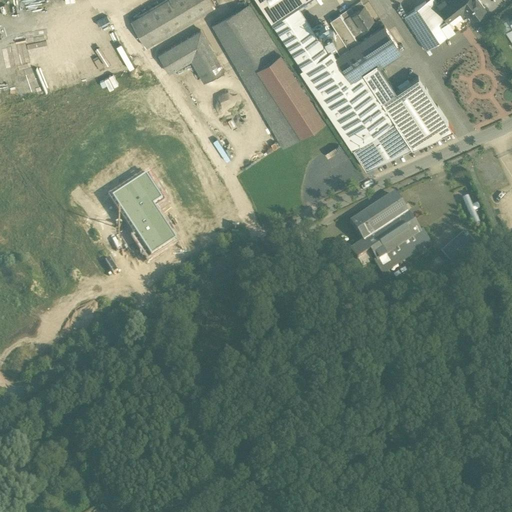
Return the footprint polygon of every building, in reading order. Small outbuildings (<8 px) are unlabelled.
[(210,0),(168,0),(131,22),(145,46),(214,5),(210,0)] [(258,0),(272,22),(297,5),(304,0),(258,0)] [(360,0),(359,0),(350,7),(353,12),(363,5),(360,0)] [(447,0),(446,1),(445,0),(442,0),(437,3),(435,0),(432,0),(429,3),(427,0),(405,15),(426,48),(454,30),(454,29),(456,27),(458,27),(461,25),(464,22),(464,21),(468,18),(469,18),(484,7),(478,0),(447,0)] [(249,4),(211,26),(281,147),(323,120),(249,4)] [(350,79),(335,57),(336,57),(331,49),(327,51),(297,5),(272,22),(302,68),(300,70),(352,148),(394,120),(381,101),(362,71),(350,79)] [(373,20),(363,5),(353,12),(351,13),(361,28),(364,26),(373,20)] [(350,7),(340,13),(353,33),(361,28),(351,13),(353,12),(350,7)] [(353,33),(340,13),(330,20),(337,31),(335,33),(335,34),(335,35),(335,37),(334,38),(333,39),(332,39),(331,40),(330,40),(339,54),(358,42),(355,38),(353,33)] [(336,57),(335,57),(350,79),(362,71),(376,63),(399,47),(384,25),(358,42),(336,57)] [(361,28),(353,33),(355,38),(367,30),(364,26),(361,28)] [(335,35),(335,34),(335,33),(335,32),(334,31),(333,30),(331,28),(328,28),(326,28),(325,29),(324,30),(323,31),(323,32),(322,33),(322,34),(322,36),(323,36),(323,37),(323,38),(324,39),(325,39),(326,40),(327,40),(328,41),(329,41),(330,40),(331,40),(332,39),(333,39),(334,38),(335,37),(335,35)] [(200,30),(158,55),(168,73),(169,72),(191,60),(203,81),(204,82),(223,70),(200,30)] [(113,31),(90,44),(104,70),(127,58),(113,31)] [(93,55),(73,65),(82,82),(102,72),(93,55)] [(362,71),(381,101),(394,120),(412,147),(453,129),(418,77),(395,91),(376,63),(362,71)] [(394,120),(352,148),(365,168),(412,147),(394,120)] [(232,179),(243,172),(234,159),(224,166),(232,179)] [(420,233),(394,195),(350,224),(363,243),(350,252),(357,262),(358,261),(370,253),(372,256),(376,262),(374,264),(382,275),(429,244),(432,238),(426,229),(422,232),(420,233)] [(468,198),(463,201),(474,227),(480,225),(475,213),(480,211),(477,205),(471,207),(468,198)] [(162,225),(180,216),(176,208),(158,217),(162,225)] [(465,231),(445,249),(453,258),(472,240),(465,231)] [(453,258),(445,249),(441,253),(448,261),(453,258)] [(370,253),(358,261),(363,268),(372,262),(370,258),(372,256),(370,253)]
